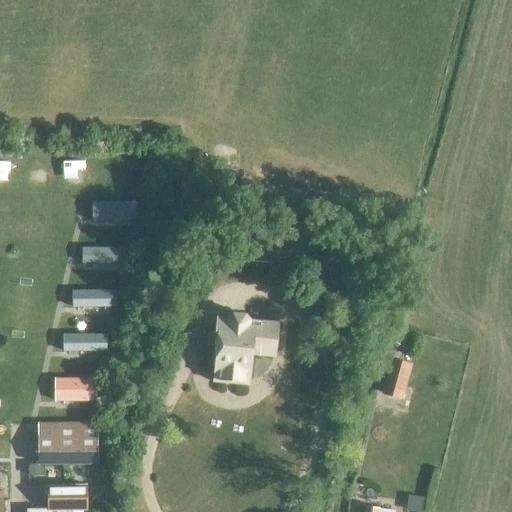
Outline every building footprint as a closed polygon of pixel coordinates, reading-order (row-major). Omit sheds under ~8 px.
[(298,230),(257,226),(253,261),(294,265),(298,230)] [(275,358),(278,323),(251,321),(245,315),(233,314),(228,319),(217,318),(215,345),(218,345),(215,382),(250,386),(253,356),(275,358)] [(401,398),(411,364),(391,358),(382,393),(401,398)] [(41,423),(41,465),(101,465),(101,423),(41,423)] [(89,487),(63,487),(48,487),(48,511),(68,511),(89,511),(89,487)]
